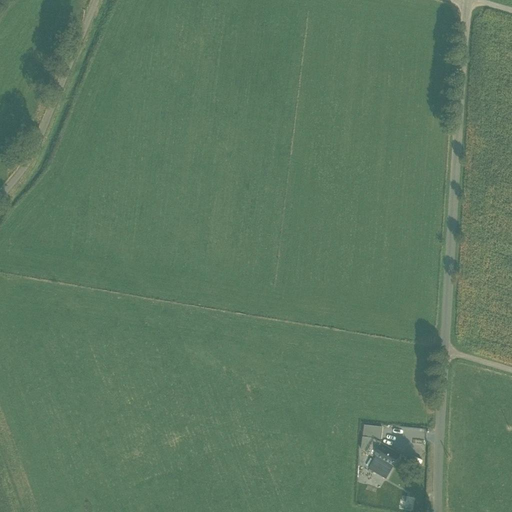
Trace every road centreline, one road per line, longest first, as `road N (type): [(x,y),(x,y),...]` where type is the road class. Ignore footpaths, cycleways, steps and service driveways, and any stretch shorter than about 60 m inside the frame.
road 1 (unclassified): [(437,511),(467,0)]
road 2 (track): [(0,198),(28,164),(96,0)]
